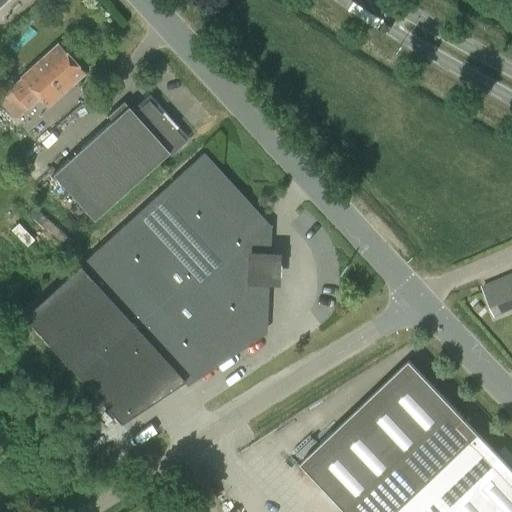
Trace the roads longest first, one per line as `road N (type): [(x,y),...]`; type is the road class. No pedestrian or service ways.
road 1 (unclassified): [(420,304),(145,0)]
road 2 (unclassified): [(92,511),(420,304)]
road 3 (primary): [(348,0),(511,98)]
road 4 (primary): [(511,69),(382,0)]
road 5 (unclassified): [(511,396),(420,304)]
